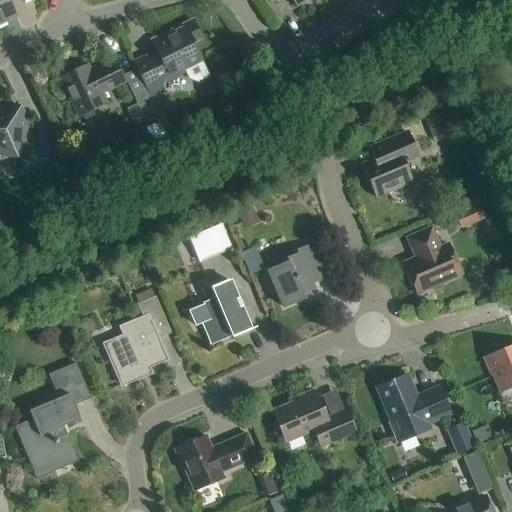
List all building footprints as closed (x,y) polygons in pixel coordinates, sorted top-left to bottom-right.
[(0,0),(0,26),(16,19),(6,0),(0,0)] [(267,0),(270,5),(277,0),(290,0),(296,9),(309,0),(267,0)] [(183,26),(184,29),(172,35),(171,32),(151,42),(158,58),(135,70),(147,93),(157,87),(186,74),(189,81),(197,84),(208,79),(199,61),(200,61),(192,45),(202,40),(193,22),(183,26)] [(101,95),(124,84),(113,61),(96,69),(98,72),(91,76),(87,67),(59,80),(78,118),(81,117),(85,121),(93,117),(92,111),(105,105),(101,95)] [(145,90),(132,96),(144,122),(157,115),(145,90)] [(25,146),(27,122),(5,107),(0,108),(0,157),(1,158),(25,146)] [(424,122),(434,145),(451,137),(448,129),(451,128),(444,113),(424,122)] [(368,150),(373,161),(362,166),(376,199),(411,184),(401,160),(415,154),(407,134),(368,150)] [(43,173),(58,203),(82,191),(67,161),(43,173)] [(258,225),(250,205),(235,211),(244,231),(258,225)] [(459,218),(462,227),(485,217),(481,209),(459,218)] [(198,265),(231,250),(220,225),(176,244),(181,257),(192,252),(198,265)] [(417,295),(460,276),(447,246),(439,250),(431,230),(407,240),(415,260),(404,265),(417,295)] [(311,286),(322,281),(308,248),(295,253),(297,256),(286,261),(287,264),(268,273),(283,309),(304,301),(302,295),(313,290),(311,286)] [(231,340),(251,331),(238,300),(237,300),(232,289),(231,289),(228,282),(210,289),(215,301),(189,312),(196,328),(204,325),(212,345),(230,337),(231,340)] [(134,297),(138,306),(137,306),(143,320),(120,329),(124,338),(104,346),(121,387),(149,375),(147,369),(165,361),(156,339),(170,333),(151,290),(134,297)] [(511,388),(511,347),(483,360),(490,377),(492,376),(499,394),(511,388)] [(73,408),(90,400),(75,365),(48,377),(58,400),(28,413),(32,421),(14,429),(36,481),(55,473),(52,466),(75,456),(63,428),(79,421),(73,408)] [(430,427),(429,424),(449,415),(438,389),(415,399),(406,377),(376,389),(391,424),(388,426),(395,442),(430,427)] [(320,449),(355,434),(346,412),(326,420),(314,392),(299,398),(300,401),(271,413),(284,445),(313,433),(320,449)] [(446,432),(457,459),(476,451),(464,424),(446,432)] [(221,474),(243,465),(257,459),(246,435),(211,450),(205,438),(174,451),(182,470),(183,470),(193,493),(223,480),(221,474)] [(477,455),(462,461),(470,479),(485,473),(477,455)] [(402,469),(388,475),(393,485),(406,479),(402,469)] [(283,497),(270,503),(273,511),(287,511),(289,511),(283,497)] [(490,511),(485,498),(451,511),(490,511)]
